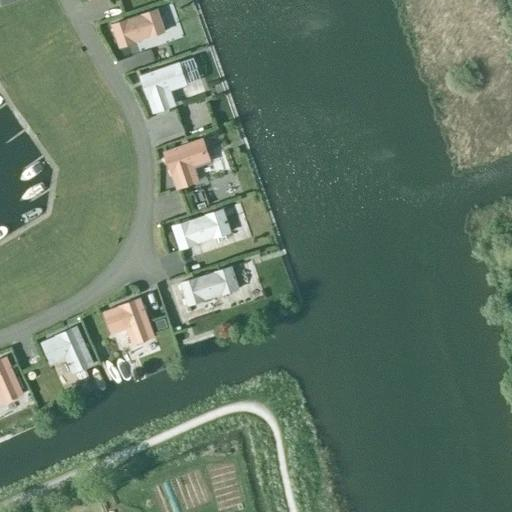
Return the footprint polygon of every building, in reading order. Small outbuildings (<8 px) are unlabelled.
[(157,8),(111,24),(119,47),(165,31),(157,8)] [(82,66),(77,56),(36,78),(47,99),(90,75),(84,64),(82,66)] [(177,62),(140,75),(152,111),(175,103),(170,90),(185,84),(177,62)] [(119,121),(108,101),(66,124),(77,145),(119,121)] [(201,138),(163,151),(176,187),(198,179),(194,166),(209,160),(201,138)] [(128,192),(127,169),(79,172),(80,195),(128,192)] [(223,209),(172,226),(179,248),(230,231),(223,209)] [(102,249),(62,226),(50,246),(93,271),(99,260),(97,259),(102,249)] [(35,303),(14,259),(0,266),(0,283),(14,313),(35,303)] [(231,266),(180,282),(187,305),(238,288),(231,266)] [(140,298),(104,311),(112,333),(126,328),(131,343),(154,335),(140,298)] [(77,325),(42,341),(52,363),(65,357),(71,371),(93,362),(77,325)] [(7,356),(0,358),(0,400),(1,402),(23,392),(7,356)]
